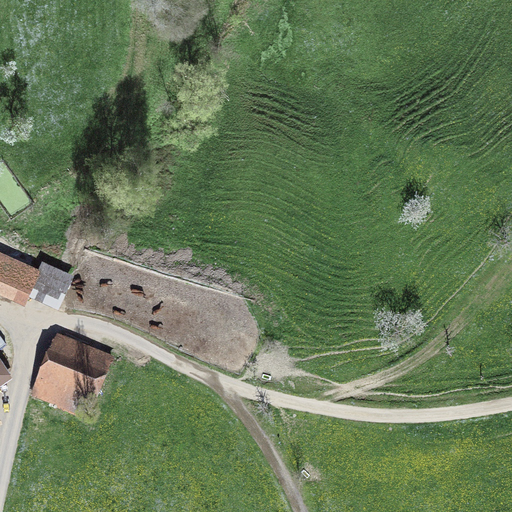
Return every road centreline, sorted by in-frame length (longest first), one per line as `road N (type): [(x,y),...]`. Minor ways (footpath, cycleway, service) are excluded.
road 1 (track): [(511,405),(455,419),(325,413),(235,387),(111,329),(26,327)]
road 2 (track): [(26,327),(0,474)]
road 3 (track): [(235,387),(301,511)]
